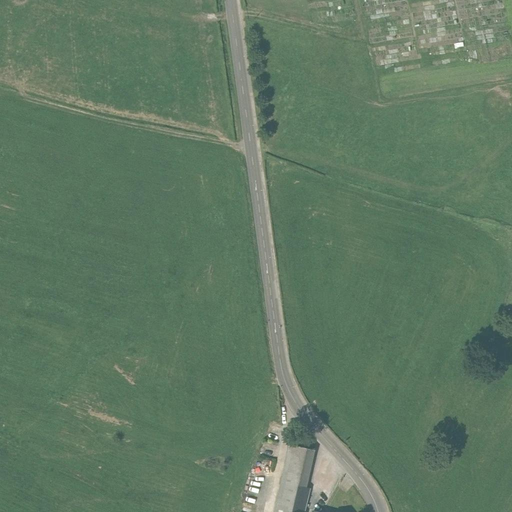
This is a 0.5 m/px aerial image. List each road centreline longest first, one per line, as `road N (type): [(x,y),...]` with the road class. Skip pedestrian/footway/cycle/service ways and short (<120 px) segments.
road 1 (tertiary): [(229,0),(286,387),(377,511)]
road 2 (track): [(231,12),(345,36),(360,22),(355,0)]
